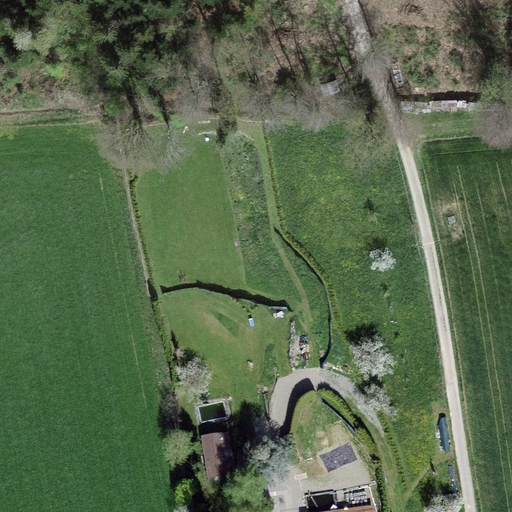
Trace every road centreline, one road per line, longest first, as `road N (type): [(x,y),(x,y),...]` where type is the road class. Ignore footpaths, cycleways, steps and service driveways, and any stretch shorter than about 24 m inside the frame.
road 1 (track): [(447,354),(409,163),(350,0)]
road 2 (unclassified): [(447,354),(470,511)]
